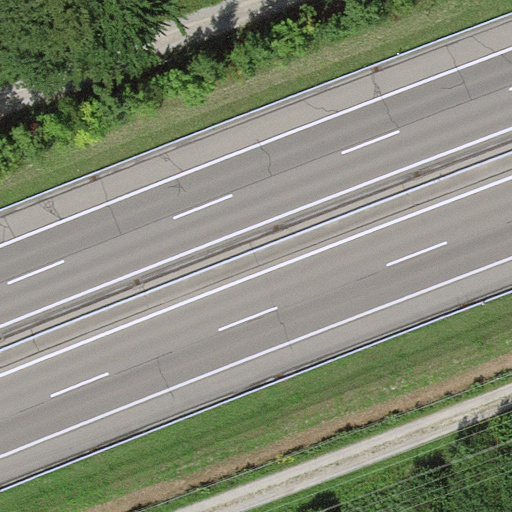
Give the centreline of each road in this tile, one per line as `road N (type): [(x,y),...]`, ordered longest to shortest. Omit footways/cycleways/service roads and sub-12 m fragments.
road 1 (motorway): [(0,419),(511,220)]
road 2 (motorway): [(511,91),(0,289)]
road 3 (track): [(511,392),(197,511)]
road 4 (track): [(0,107),(277,0)]
